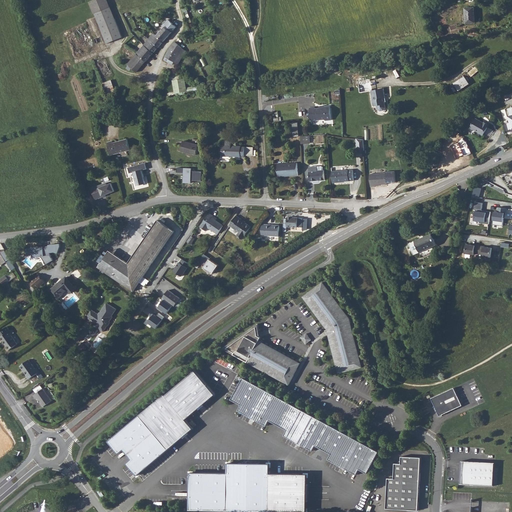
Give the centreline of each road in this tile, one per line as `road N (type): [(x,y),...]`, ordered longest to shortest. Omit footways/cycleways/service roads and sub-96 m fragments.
road 1 (tertiary): [(321,247),(199,321),(53,435)]
road 2 (tertiary): [(63,445),(179,347),(321,247)]
road 3 (tertiary): [(321,247),(511,155)]
road 4 (track): [(266,202),(257,64),(231,0)]
road 5 (residential): [(166,198),(83,225),(0,236)]
road 6 (residential): [(358,203),(203,199)]
road 7 (unclassified): [(166,198),(148,113),(159,58)]
road 8 (residential): [(203,199),(132,313)]
